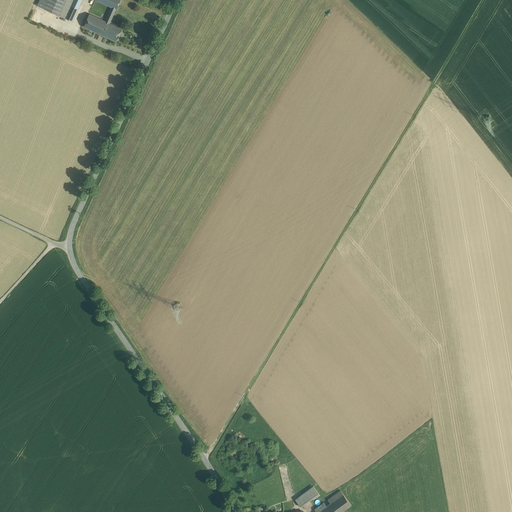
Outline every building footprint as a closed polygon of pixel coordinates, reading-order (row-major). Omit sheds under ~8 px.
[(39,0),(38,5),(45,8),(48,0),(39,0)] [(48,0),(45,8),(45,9),(59,15),(65,0),(48,0)] [(74,0),(65,0),(59,15),(66,18),(74,0)] [(74,0),(66,18),(72,21),(81,0),(74,0)] [(111,7),(116,9),(117,9),(120,0),(96,0),(111,7)] [(116,9),(111,7),(105,21),(110,23),(116,9)] [(110,23),(105,21),(89,14),(84,26),(103,35),(115,40),(121,28),(110,23)] [(313,486),(306,491),(312,499),(319,494),(313,486)] [(341,490),(328,500),(331,503),(343,494),(341,490)] [(306,491),(295,499),(301,507),(312,499),(306,491)] [(327,506),(318,511),(341,511),(351,505),(343,494),(331,503),(327,506)] [(324,502),(315,509),(316,511),(318,511),(327,506),(324,502)]
